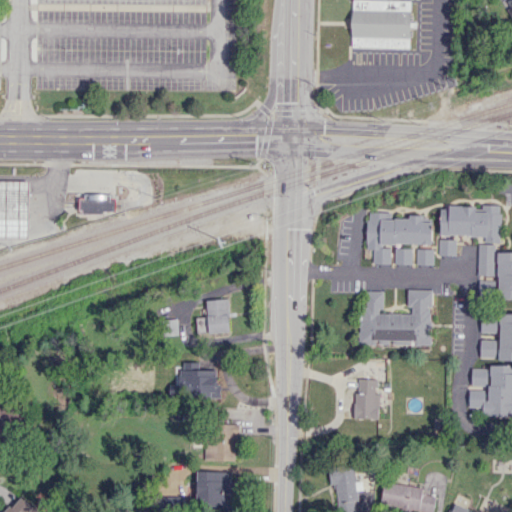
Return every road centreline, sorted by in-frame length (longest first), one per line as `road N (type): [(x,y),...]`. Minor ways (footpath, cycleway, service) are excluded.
road 1 (residential): [(286,271),(464,279),(461,421),(511,422)]
road 2 (residential): [(289,196),(283,511)]
road 3 (primary): [(290,135),(0,138)]
road 4 (primary): [(511,143),(290,135)]
road 5 (residential): [(455,141),(289,196)]
road 6 (tertiary): [(292,0),(290,135)]
